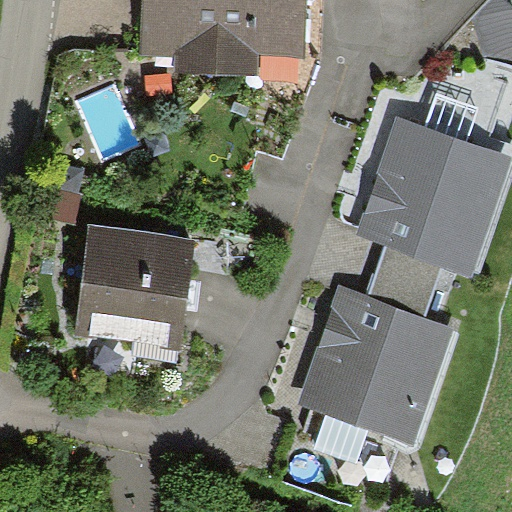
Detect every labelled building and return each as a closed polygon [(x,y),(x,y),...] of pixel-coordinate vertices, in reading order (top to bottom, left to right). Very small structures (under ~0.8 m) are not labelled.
[(142,0),(140,55),(175,56),(174,75),(308,80),(310,0),(142,0)] [(511,161),(398,123),(358,234),(390,246),(440,264),(472,275),(511,164),(511,161)] [(93,231),(79,331),(175,345),(190,245),(93,231)] [(440,264),(390,246),(370,299),(420,318),(440,264)] [(370,299),(340,289),(298,403),(411,444),(453,330),(420,318),(370,299)]
